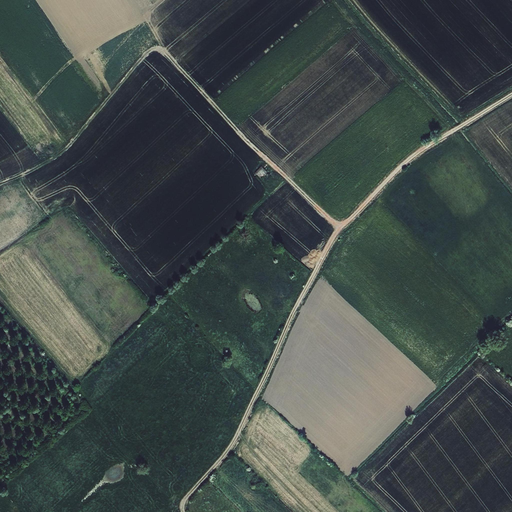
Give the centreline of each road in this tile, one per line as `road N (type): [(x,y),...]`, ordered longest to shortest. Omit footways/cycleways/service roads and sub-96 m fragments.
road 1 (track): [(184,511),(180,499),(233,438),(339,228),(411,156),(511,95)]
road 2 (track): [(339,228),(162,48),(144,55),(76,139),(26,171)]
